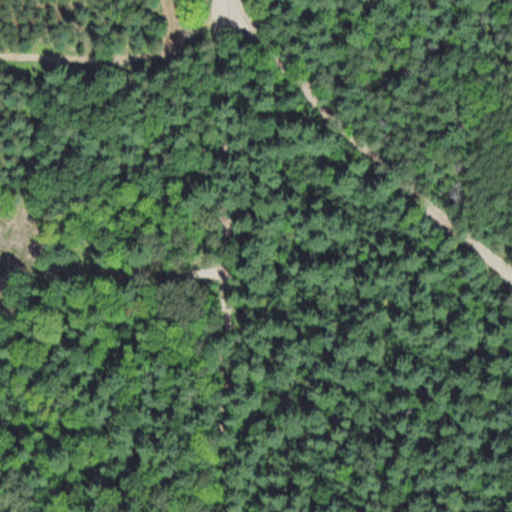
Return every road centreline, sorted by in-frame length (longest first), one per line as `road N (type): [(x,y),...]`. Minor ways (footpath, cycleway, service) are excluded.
road 1 (track): [(228,511),(226,0)]
road 2 (track): [(511,281),(360,155),(236,0)]
